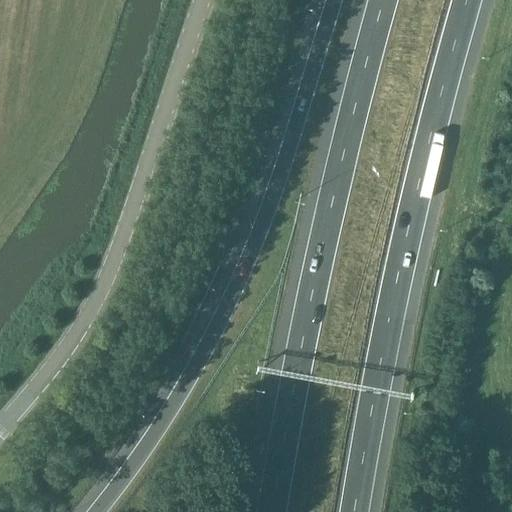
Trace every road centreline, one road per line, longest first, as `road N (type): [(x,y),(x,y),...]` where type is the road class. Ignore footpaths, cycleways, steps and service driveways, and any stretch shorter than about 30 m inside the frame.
road 1 (motorway): [(336,0),(235,291),(156,432),(95,511)]
road 2 (motorway): [(355,511),(417,190),(467,0)]
road 3 (motorway): [(383,0),(339,167),(272,511)]
road 4 (tertiary): [(0,438),(91,310),(120,252),(207,0)]
